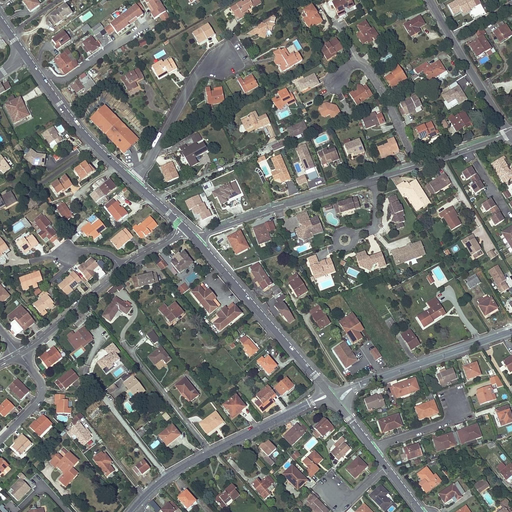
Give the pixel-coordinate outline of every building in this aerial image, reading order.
[(35,0),(25,0),(23,2),(26,6),(27,5),(31,11),(39,5),(35,0)] [(144,0),(153,13),(151,14),(154,19),(156,18),(156,17),(160,16),(163,22),(170,18),(159,0),(144,0)] [(244,0),(245,2),(242,3),(242,2),(231,7),(232,9),(231,10),(237,22),(244,19),(243,17),(249,14),(247,10),(252,7),(253,8),(261,4),(259,0),(244,0)] [(337,0),(332,3),(338,17),(345,14),(344,12),(343,9),(347,7),(348,9),(354,7),(350,0),(337,0)] [(453,16),(461,11),(468,8),(470,11),(476,7),(472,0),(462,0),(459,2),(458,1),(447,6),(453,16)] [(59,12),(58,11),(51,16),(57,25),(64,19),(63,18),(67,16),(68,17),(72,14),(65,5),(61,8),(62,9),(62,10),(59,12)] [(136,5),(110,24),(115,31),(118,34),(144,15),(141,11),(136,5)] [(302,19),(307,26),(311,23),(313,26),(313,27),(318,24),(316,22),(320,20),(311,6),(303,11),(307,16),(302,19)] [(468,8),(461,11),(463,16),(470,12),(470,11),(468,8)] [(420,17),(404,26),(411,37),(420,32),(418,29),(424,25),(420,17)] [(258,28),(247,34),(253,36),(259,33),(261,33),(260,38),(264,39),(266,32),(269,31),(271,31),(272,27),(274,26),(273,23),(268,22),(264,25),(261,24),(259,26),(258,28)] [(356,35),(361,42),(365,39),(367,42),(368,43),(372,41),(371,38),(373,37),(375,40),(379,37),(373,27),(370,29),(365,22),(357,27),(360,32),(356,35)] [(99,23),(91,29),(95,35),(104,29),(99,23)] [(115,31),(110,24),(104,28),(110,35),(115,31)] [(192,34),(197,42),(206,37),(207,39),(214,35),(208,24),(192,34)] [(81,30),(84,34),(91,29),(87,25),(81,30)] [(493,33),(498,41),(502,38),(503,41),(511,36),(505,26),(493,33)] [(482,28),(480,28),(481,29),(474,33),(478,38),(479,40),(470,46),(478,58),(486,53),(488,56),(493,53),(491,50),(492,49),(483,36),(486,34),(482,28)] [(64,32),(52,41),(57,47),(55,48),(57,50),(71,41),(64,32)] [(83,44),(85,47),(89,52),(90,54),(98,48),(97,47),(99,46),(97,43),(95,44),(91,38),(83,44)] [(324,46),(319,49),(325,59),(334,53),(335,54),(342,49),(335,39),(329,44),(327,41),(323,44),(324,46)] [(129,48),(127,44),(117,50),(119,54),(129,48)] [(61,67),(59,69),(64,75),(79,64),(67,49),(63,52),(65,54),(71,62),(62,69),(61,67)] [(285,49),(284,50),(286,55),(285,55),(287,60),(295,55),(294,53),(289,56),(285,49)] [(286,55),(284,50),(280,52),(279,50),(274,53),(275,55),(274,55),(274,61),(276,66),(278,65),(282,72),(302,61),(299,55),(296,57),(295,55),(287,60),(285,55),(286,55)] [(65,54),(54,62),(59,69),(61,67),(62,69),(71,62),(65,54)] [(152,67),(157,76),(166,71),(167,74),(172,71),(171,70),(175,67),(171,60),(163,64),(162,62),(152,67)] [(426,63),(415,70),(417,75),(423,71),(429,82),(445,72),(438,62),(429,68),(426,63)] [(390,75),(385,79),(391,89),(406,80),(398,67),(390,71),(393,77),(392,78),(390,75)] [(127,80),(123,83),(127,90),(131,87),(131,88),(136,85),(135,83),(134,82),(138,79),(138,81),(143,78),(138,69),(125,77),(127,80)] [(84,73),(80,77),(83,81),(80,83),(79,81),(71,86),(77,94),(85,88),(87,92),(95,86),(91,79),(88,82),(86,79),(87,78),(84,73)] [(314,74),(297,83),(301,91),(309,87),(310,88),(319,84),(314,74)] [(253,76),(245,80),(243,82),(241,78),(237,80),(244,93),(258,86),(253,76)] [(467,99),(456,81),(449,86),(451,90),(457,99),(460,104),(467,99)] [(8,83),(2,87),(4,92),(10,88),(8,83)] [(362,88),(358,91),(354,93),(352,92),(349,94),(356,106),(360,103),(358,100),(361,98),(367,99),(367,95),(371,93),(366,86),(362,88)] [(276,102),(274,103),(276,108),(278,108),(282,106),(283,105),(282,103),(286,102),(288,106),(295,102),(291,93),(288,94),(286,88),(277,92),(279,96),(275,98),(276,102)] [(205,89),(208,106),(212,105),(211,102),(214,101),(214,103),(224,101),(223,92),(215,93),(215,92),(210,92),(210,89),(205,89)] [(457,99),(451,90),(443,95),(448,104),(457,99)] [(409,114),(408,112),(414,110),(421,107),(417,97),(404,102),(405,106),(402,108),(405,116),(409,114)] [(20,98),(5,105),(14,123),(28,116),(20,98)] [(319,112),(321,116),(328,113),(329,115),(332,120),(340,116),(336,107),(326,104),(321,106),(321,107),(319,107),(318,111),(320,111),(319,112)] [(105,105),(90,119),(124,155),(140,141),(105,105)] [(448,117),(456,130),(464,126),(470,122),(464,113),(460,115),(458,112),(448,117)] [(251,118),(244,121),(248,130),(254,127),(256,130),(268,124),(265,116),(257,119),(255,113),(250,115),(251,118)] [(365,129),(375,125),(379,124),(380,125),(384,123),(381,115),(376,117),(375,113),(361,118),(365,129)] [(291,139),(308,131),(303,122),(287,129),(291,139)] [(431,123),(415,130),(420,140),(425,138),(425,137),(435,132),(431,123)] [(43,134),(50,144),(55,141),(57,144),(63,141),(60,137),(59,138),(57,134),(52,127),(43,134)] [(264,128),(268,138),(273,136),(269,128),(267,129),(266,127),(264,128)] [(196,144),(195,143),(202,140),(198,133),(192,136),(191,137),(195,144),(196,144)] [(377,149),(380,157),(385,155),(386,158),(390,156),(389,154),(392,153),(398,151),(393,139),(387,141),(388,145),(377,149)] [(351,143),(344,146),(348,156),(353,154),(359,152),(360,155),(364,153),(359,140),(351,143)] [(282,148),(284,147),(282,143),(271,148),(273,152),(282,148)] [(184,154),(181,156),(182,158),(184,158),(187,163),(195,159),(208,151),(203,144),(198,147),(196,144),(195,144),(187,148),(185,145),(179,149),(181,152),(183,152),(184,154)] [(304,144),(296,148),(306,172),(314,168),(304,144)] [(318,154),(321,163),(328,161),(327,160),(330,159),(331,162),(331,163),(338,160),(334,149),(327,152),(326,150),(318,154)] [(46,156),(37,154),(37,156),(35,155),(30,152),(24,159),(32,165),(44,166),(46,156)] [(288,175),(279,155),(270,159),(275,171),(274,172),(277,180),(279,179),(282,178),(284,182),(288,181),(286,176),(288,175)] [(0,170),(0,171),(3,174),(10,169),(4,162),(6,160),(4,157),(2,159),(0,157),(0,170)] [(195,159),(187,163),(190,168),(197,164),(195,159)] [(499,162),(498,160),(492,164),(498,174),(497,174),(505,186),(507,184),(507,183),(511,180),(510,178),(511,176),(511,170),(509,172),(507,169),(508,168),(503,160),(499,162)] [(74,170),(79,179),(86,174),(87,176),(95,171),(89,166),(88,167),(85,162),(74,170)] [(484,189),(482,186),(481,184),(482,183),(475,172),(474,173),(473,171),(471,168),(462,173),(463,174),(467,181),(470,179),(474,185),(471,187),(471,188),(475,195),(484,189)] [(318,178),(315,172),(307,175),(309,182),(318,178)] [(445,174),(429,184),(435,193),(450,183),(445,174)] [(55,185),(52,187),(57,194),(62,191),(62,190),(63,189),(64,190),(64,191),(72,186),(65,176),(61,179),(62,180),(59,182),(58,181),(54,183),(55,185)] [(305,176),(297,179),(299,186),(308,183),(305,176)] [(97,181),(95,183),(97,186),(98,187),(100,189),(105,196),(116,187),(109,179),(105,182),(102,178),(98,182),(97,181)] [(291,195),(297,192),(292,180),(285,182),(291,195)] [(403,182),(396,187),(402,196),(406,193),(407,195),(415,207),(422,203),(425,206),(429,203),(415,181),(411,184),(412,186),(410,188),(408,185),(407,183),(405,185),(403,182)] [(225,202),(225,200),(224,199),(228,197),(229,199),(234,197),(233,195),(237,194),(232,184),(213,192),(215,197),(217,196),(220,204),(225,202)] [(429,184),(425,187),(430,196),(435,193),(429,184)] [(96,192),(95,190),(90,194),(96,202),(105,196),(100,189),(96,192)] [(501,192),(506,199),(510,197),(506,189),(501,192)] [(0,208),(5,206),(5,207),(6,208),(16,202),(10,192),(0,198),(0,197),(0,208)] [(204,203),(202,204),(198,195),(185,201),(189,210),(191,209),(193,214),(195,213),(196,214),(198,215),(200,215),(203,221),(211,217),(212,217),(209,210),(208,211),(206,208),(204,203)] [(391,221),(395,223),(397,224),(401,223),(404,222),(402,216),(404,216),(400,206),(399,206),(396,195),(388,198),(390,205),(389,205),(391,211),(394,212),(395,214),(394,216),(391,221)] [(37,205),(33,198),(25,202),(29,209),(37,205)] [(357,198),(337,204),(341,214),(360,208),(357,198)] [(104,206),(107,209),(116,202),(113,199),(104,206)] [(502,215),(495,204),(494,205),(492,203),(491,200),(482,205),(482,206),(486,212),(490,210),(494,217),(491,219),(491,220),(495,226),(504,221),(502,218),(501,216),(502,215)] [(126,215),(118,205),(120,204),(117,201),(116,202),(107,209),(117,221),(126,215)] [(63,203),(57,207),(66,221),(73,217),(63,203)] [(422,203),(415,207),(417,211),(425,206),(422,203)] [(120,204),(118,205),(126,215),(127,213),(120,204)] [(455,218),(452,212),(454,211),(451,207),(439,215),(441,219),(443,218),(451,231),(460,225),(455,218)] [(298,224),(301,226),(301,228),(300,228),(295,230),(297,235),(300,234),(305,236),(306,239),(312,237),(312,235),(322,232),(317,217),(308,220),(306,212),(296,216),(298,224)] [(42,232),(38,235),(42,240),(46,237),(49,240),(55,236),(50,230),(49,231),(47,228),(49,226),(49,224),(44,217),(35,223),(40,230),(42,228),(44,230),(42,232)] [(137,225),(133,229),(140,238),(144,235),(146,236),(150,233),(149,232),(152,230),(157,225),(150,217),(138,227),(137,225)] [(81,229),(83,233),(85,231),(89,235),(92,238),(99,233),(105,228),(99,220),(92,225),(89,222),(81,229)] [(271,231),(269,223),(265,224),(265,225),(253,228),(258,244),(268,241),(266,235),(268,234),(267,233),(271,231)] [(511,227),(502,234),(505,238),(508,243),(511,247),(511,249),(511,227)] [(123,231),(110,241),(117,249),(132,237),(127,230),(124,232),(123,231)] [(227,238),(230,243),(232,242),(238,254),(248,248),(240,232),(227,238)] [(17,244),(23,252),(29,248),(30,250),(38,244),(32,236),(26,240),(23,235),(21,236),(23,239),(17,244)] [(475,245),(477,244),(474,239),(475,239),(472,235),(462,241),(472,257),(473,256),(480,252),(481,251),(478,246),(477,247),(475,245)] [(6,260),(2,255),(2,254),(1,252),(2,251),(4,253),(8,249),(0,237),(0,265),(2,266),(6,262),(6,260)] [(421,242),(411,245),(412,247),(408,248),(407,247),(399,250),(398,249),(391,252),(396,266),(404,263),(405,260),(419,254),(422,256),(425,255),(421,242)] [(493,250),(487,253),(491,259),(496,256),(493,250)] [(178,271),(181,269),(183,268),(184,270),(193,263),(184,252),(180,256),(183,259),(177,264),(174,260),(171,263),(178,271)] [(365,252),(357,254),(356,257),(359,264),(363,263),(364,267),(368,265),(372,267),(373,264),(376,262),(378,263),(379,268),(385,266),(381,253),(369,258),(366,257),(365,252)] [(419,254),(405,260),(404,263),(422,256),(419,254)] [(334,272),(329,259),(321,262),(320,265),(317,264),(315,256),(308,259),(311,267),(310,268),(313,276),(322,273),(323,276),(326,275),(334,272)] [(78,270),(85,277),(92,271),(98,266),(97,264),(92,258),(78,270)] [(97,264),(98,266),(102,270),(107,267),(102,261),(100,261),(97,264)] [(162,261),(157,266),(161,271),(167,267),(162,261)] [(251,272),(255,279),(257,282),(259,285),(261,284),(264,290),(272,285),(258,263),(250,268),(252,271),(251,272)] [(372,267),(368,265),(364,267),(363,263),(359,264),(359,266),(370,271),(372,267)] [(497,266),(488,271),(502,294),(509,290),(503,281),(506,280),(497,266)] [(58,286),(65,294),(72,289),(81,280),(77,275),(73,271),(69,275),(70,276),(58,286)] [(92,271),(85,277),(88,280),(94,274),(92,271)] [(19,278),(23,289),(28,287),(28,285),(32,284),(32,285),(33,288),(37,287),(36,283),(42,281),(39,272),(19,278)] [(152,273),(132,279),(133,284),(138,283),(139,287),(158,282),(156,273),(152,274),(152,273)] [(287,281),(293,291),(294,291),(298,297),(306,292),(296,275),(287,281)] [(468,283),(466,284),(470,290),(480,283),(477,277),(476,278),(475,275),(466,280),(468,283)] [(118,282),(107,292),(108,294),(109,293),(112,292),(113,293),(117,290),(119,292),(123,288),(118,282)] [(189,289),(185,284),(178,290),(182,295),(189,289)] [(0,285),(0,304),(9,297),(0,285)] [(204,292),(199,286),(191,292),(209,314),(217,308),(212,301),(214,299),(207,290),(204,292)] [(277,286),(271,289),(276,296),(281,292),(277,286)] [(53,303),(47,295),(48,294),(45,290),(38,295),(41,299),(33,305),(40,313),(43,316),(47,313),(44,310),(48,307),(52,304),(53,303)] [(291,317),(282,302),(286,299),(283,295),(276,300),(278,303),(274,306),(286,320),(291,317)] [(116,298),(102,316),(110,322),(119,310),(126,315),(131,308),(116,298)] [(441,315),(436,307),(439,305),(435,298),(426,304),(430,310),(417,318),(423,328),(433,322),(432,321),(441,315)] [(483,303),(481,300),(478,302),(480,305),(478,306),(485,316),(489,314),(489,313),(497,308),(491,298),(488,300),(483,303)] [(176,308),(174,305),(168,309),(164,305),(158,310),(159,311),(170,323),(175,319),(178,316),(179,317),(183,314),(177,307),(176,308)] [(439,305),(436,307),(441,315),(442,317),(446,315),(439,305)] [(11,320),(14,318),(15,317),(22,326),(24,324),(27,328),(34,323),(20,306),(8,316),(11,320)] [(219,319),(212,325),(219,332),(240,314),(234,306),(227,312),(225,309),(217,316),(219,319)] [(310,312),(317,323),(321,329),(329,323),(318,307),(310,312)] [(73,321),(78,327),(86,321),(83,317),(85,315),(83,312),(73,321)] [(341,334),(344,339),(348,336),(349,339),(353,344),(362,338),(358,333),(352,323),(356,319),(353,314),(339,322),(345,332),(341,334)] [(15,317),(14,318),(24,330),(27,328),(24,324),(22,326),(15,317)] [(356,319),(352,323),(358,333),(363,330),(356,319)] [(392,320),(386,323),(390,329),(396,325),(392,320)] [(75,335),(70,339),(76,347),(84,341),(85,343),(92,338),(84,328),(75,335)] [(410,330),(401,335),(410,350),(419,345),(410,330)] [(152,331),(146,335),(154,345),(159,340),(152,331)] [(239,341),(246,349),(252,356),(257,351),(245,336),(239,341)] [(85,343),(81,346),(83,348),(93,340),(92,338),(85,343)] [(76,347),(70,339),(68,340),(76,350),(81,346),(85,343),(84,341),(76,347)] [(345,342),(333,350),(346,369),(358,361),(345,342)] [(105,349),(109,355),(97,363),(105,375),(122,363),(117,355),(120,353),(117,349),(113,343),(105,349)] [(48,355),(47,354),(46,353),(39,358),(48,369),(59,360),(57,358),(60,355),(54,347),(50,350),(51,351),(52,352),(48,355)] [(161,348),(149,357),(154,365),(162,359),(166,363),(170,360),(161,348)] [(376,348),(370,352),(375,360),(381,357),(376,348)] [(252,356),(246,349),(243,350),(249,357),(252,356)] [(267,354),(257,362),(269,375),(274,371),(273,370),(276,367),(268,357),(268,356),(267,354)] [(511,371),(511,357),(503,362),(510,373),(511,371)] [(476,364),(463,368),(467,380),(480,375),(476,364)] [(437,376),(439,382),(442,381),(444,384),(450,382),(456,380),(452,369),(445,371),(440,373),(440,374),(437,376)] [(63,387),(64,388),(71,382),(72,383),(78,378),(71,370),(55,383),(60,390),(63,387)] [(132,377),(123,384),(135,398),(144,391),(132,377)] [(17,379),(16,381),(23,388),(24,387),(24,386),(17,379)] [(184,379),(175,386),(181,394),(183,393),(190,401),(198,395),(184,379)] [(286,379),(272,391),(273,393),(274,394),(278,399),(293,387),(286,379)] [(415,379),(393,387),(396,395),(397,398),(419,391),(415,379)] [(23,388),(16,381),(9,387),(22,401),(29,393),(24,387),(23,388)] [(113,383),(108,388),(112,392),(117,387),(113,383)] [(484,392),(482,393),(477,395),(480,405),(496,400),(493,389),(492,390),(490,386),(482,389),(484,392)] [(268,387),(256,397),(262,404),(266,409),(274,402),(271,400),(269,396),(273,393),(272,391),(268,387)] [(55,395),(55,401),(57,401),(57,405),(57,414),(71,414),(71,409),(67,409),(68,401),(64,400),(64,395),(55,395)] [(368,410),(374,408),(381,406),(379,402),(383,401),(381,395),(377,396),(377,395),(364,399),(368,410)] [(428,396),(424,397),(425,401),(428,400),(429,403),(416,408),(420,420),(427,417),(427,416),(433,414),(433,415),(438,413),(431,395),(428,396)] [(223,406),(231,416),(239,410),(241,412),(245,408),(236,396),(223,406)] [(0,407),(0,413),(2,415),(4,413),(6,415),(14,408),(7,401),(0,407)] [(381,406),(374,408),(375,410),(385,406),(383,401),(379,402),(381,406)] [(496,411),(497,415),(498,415),(500,421),(499,421),(501,426),(511,422),(511,419),(508,407),(496,411)] [(97,408),(89,416),(92,419),(100,411),(97,408)] [(239,410),(231,416),(232,418),(241,412),(239,410)] [(200,425),(206,433),(216,426),(217,427),(223,423),(215,413),(200,425)] [(379,422),(382,432),(390,429),(391,431),(402,427),(398,415),(379,422)] [(38,424),(36,422),(35,421),(29,427),(39,437),(49,427),(47,425),(50,422),(43,416),(40,419),(41,420),(38,424)] [(316,430),(312,434),(314,436),(317,439),(321,435),(323,437),(330,431),(333,428),(333,427),(324,418),(314,428),(316,430)] [(92,439),(89,436),(92,434),(87,429),(85,430),(84,429),(81,423),(67,433),(71,438),(74,436),(82,446),(92,439)] [(297,425),(283,437),(291,446),(305,433),(304,433),(308,429),(304,425),(300,428),(297,425)] [(464,443),(465,442),(481,437),(477,425),(471,427),(471,428),(465,430),(465,429),(461,431),(462,431),(457,433),(461,445),(464,443)] [(172,426),(159,436),(166,446),(173,440),(175,441),(180,437),(172,426)] [(216,426),(206,433),(207,435),(217,427),(216,426)] [(141,428),(136,433),(139,436),(144,432),(141,428)] [(442,438),(441,437),(433,440),(437,452),(445,449),(444,448),(450,446),(451,447),(459,444),(455,433),(447,435),(447,437),(442,438)] [(17,443),(15,445),(12,448),(20,456),(24,452),(31,444),(22,435),(15,441),(17,443)] [(341,446),(332,455),(339,461),(351,450),(344,443),(346,441),(342,437),(337,443),(341,446)] [(265,444),(261,449),(267,455),(264,458),(271,466),(274,463),(268,457),(276,450),(268,441),(265,444)] [(331,453),(332,455),(341,446),(337,443),(334,445),(337,448),(331,453)] [(418,444),(403,449),(407,460),(410,459),(411,460),(422,456),(418,444)] [(62,462),(56,457),(50,463),(55,468),(57,467),(64,473),(65,474),(64,475),(59,481),(65,486),(71,480),(69,479),(71,477),(73,478),(77,474),(71,468),(77,461),(69,454),(68,454),(63,449),(61,451),(67,456),(63,460),(62,462)] [(294,461),(300,456),(296,452),(291,457),(294,461)] [(318,463),(322,460),(314,452),(303,463),(309,470),(306,473),(311,478),(319,470),(315,466),(314,465),(317,462),(318,463)] [(110,466),(108,464),(110,463),(111,462),(105,455),(103,456),(101,453),(93,459),(106,476),(113,471),(110,466)] [(358,458),(346,469),(355,478),(367,467),(358,458)] [(1,460),(0,460),(0,474),(8,467),(1,460)] [(229,462),(235,469),(238,467),(231,460),(229,462)] [(143,461),(133,469),(138,476),(141,474),(142,475),(149,469),(143,461)] [(497,467),(501,472),(506,468),(502,463),(497,467)] [(501,472),(500,473),(504,478),(506,476),(508,478),(511,474),(511,464),(506,468),(501,472)] [(305,482),(299,476),(300,475),(292,467),(283,475),(297,490),(305,482)] [(417,475),(423,482),(424,481),(431,489),(438,483),(426,468),(417,475)] [(18,502),(30,489),(22,481),(26,478),(20,472),(17,476),(20,479),(13,486),(17,489),(14,492),(11,495),(18,502)] [(269,476),(267,478),(273,485),(275,483),(269,476)] [(269,494),(266,490),(272,485),(273,485),(267,478),(260,483),(258,480),(251,485),(264,500),(270,495),(269,494)] [(474,486),(477,491),(487,484),(483,479),(474,486)] [(444,503),(451,498),(454,496),(457,500),(461,498),(460,496),(465,493),(458,482),(439,494),(444,503)] [(487,484),(477,491),(479,493),(489,486),(487,484)] [(217,500),(215,501),(222,509),(227,505),(226,504),(231,499),(232,500),(239,495),(234,490),(236,489),(232,485),(222,494),(221,493),(216,498),(217,500)] [(272,485),(266,490),(269,494),(275,489),(272,485)] [(384,497),(381,494),(384,491),(380,487),(369,497),(384,511),(391,504),(384,497)] [(186,491),(178,499),(188,509),(196,502),(186,491)] [(308,501),(306,503),(314,511),(328,511),(316,499),(318,497),(315,494),(313,497),(308,501)] [(157,511),(161,509),(153,500),(149,503),(157,511)] [(504,511),(502,511),(511,511),(511,509),(511,510),(510,511),(509,510),(510,509),(508,506),(510,504),(507,500),(501,505),(500,506),(503,510),(504,511)]
